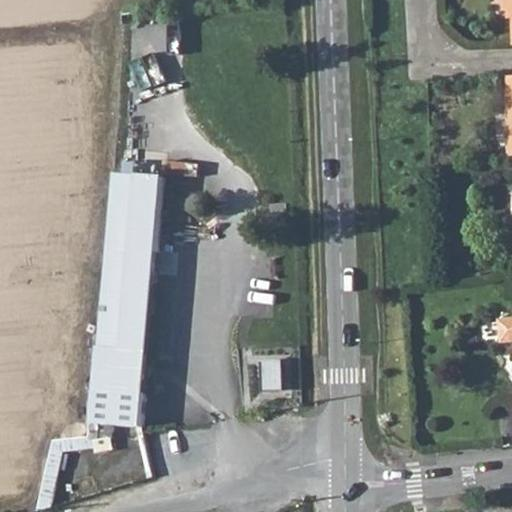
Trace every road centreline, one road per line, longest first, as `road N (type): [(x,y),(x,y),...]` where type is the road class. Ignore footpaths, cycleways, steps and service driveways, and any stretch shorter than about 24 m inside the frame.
road 1 (tertiary): [(347,459),(330,0)]
road 2 (unclassified): [(144,511),(347,459)]
road 3 (residential): [(347,491),(511,472)]
road 4 (residential): [(511,63),(425,57),(423,0)]
